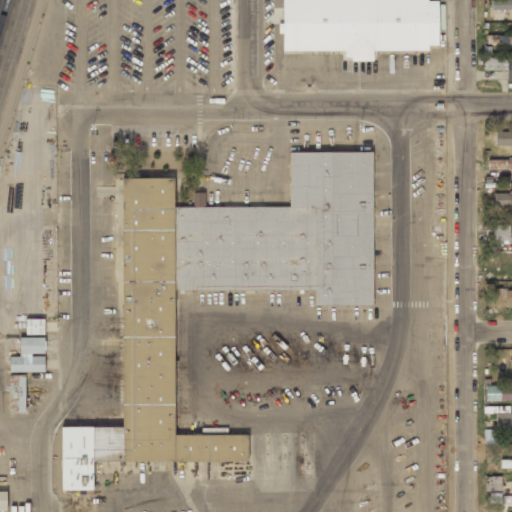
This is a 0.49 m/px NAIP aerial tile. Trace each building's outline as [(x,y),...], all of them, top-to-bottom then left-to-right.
[(283,0),(283,23),(279,23),(279,33),(283,33),(283,50),(344,50),(344,57),(349,57),(349,61),(372,61),(372,52),(428,51),(428,46),(437,46),(437,1),(427,1),(427,0),(283,0)] [(511,9),(511,0),(490,0),(491,10),(511,9)] [(511,44),(511,35),(486,35),(486,44),(511,44)] [(511,57),(484,57),(483,69),(506,70),(506,81),(511,81),(511,57)] [(511,131),(496,131),(495,146),(511,146),(510,153),(511,153),(511,131)] [(60,427),(61,491),(93,491),(93,461),(247,461),(247,435),(174,435),(174,290),(314,290),(314,304),(371,304),(371,152),(289,152),(289,207),(204,207),(204,193),(192,193),(192,207),(174,207),(174,178),(121,178),(122,427),(60,427)] [(511,159),(487,159),(487,169),(511,168),(511,159)] [(511,192),(494,192),(494,208),(511,208),(511,192)] [(492,242),(509,243),(510,225),(493,225),(492,242)] [(511,289),(495,289),(495,306),(511,305),(511,289)] [(26,334),(44,334),(44,319),(25,319),(26,334)] [(44,337),(19,338),(19,356),(9,357),(9,372),(44,372),(44,355),(44,337)] [(9,414),(25,413),(24,375),(8,375),(9,414)] [(511,401),(511,385),(485,386),(485,401),(511,401)] [(501,477),(485,476),(485,492),(489,492),(488,502),(500,503),(501,477)]
